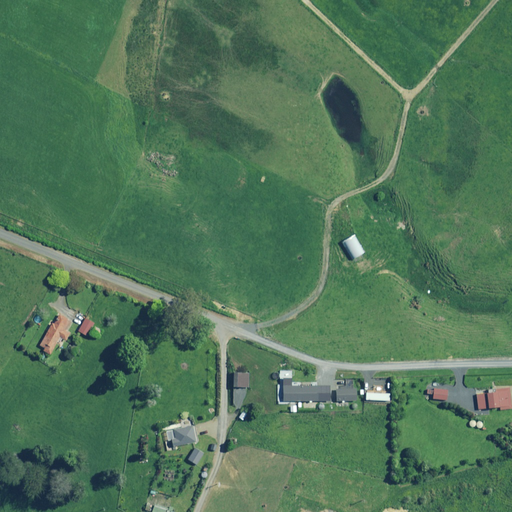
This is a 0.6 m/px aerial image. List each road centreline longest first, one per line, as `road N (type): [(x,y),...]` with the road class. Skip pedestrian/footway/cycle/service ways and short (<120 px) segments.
road 1 (residential): [(225,324),(336,364),(511,363)]
road 2 (unclassified): [(225,324),(0,232)]
